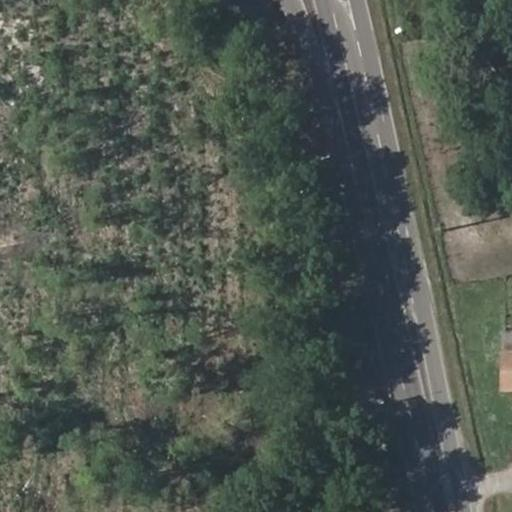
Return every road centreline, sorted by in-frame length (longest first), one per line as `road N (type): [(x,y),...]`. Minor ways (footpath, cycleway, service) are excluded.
road 1 (residential): [(0,470),(32,479),(84,468),(129,402),(68,134),(0,30)]
road 2 (tertiary): [(291,0),(343,156),(427,511)]
road 3 (secondary): [(322,0),(440,511)]
road 4 (tertiary): [(421,300),(400,252),(349,40),(329,0)]
road 5 (secondary): [(421,300),(356,0)]
road 6 (secondary): [(463,511),(421,300)]
road 7 (track): [(263,511),(376,424),(404,416)]
